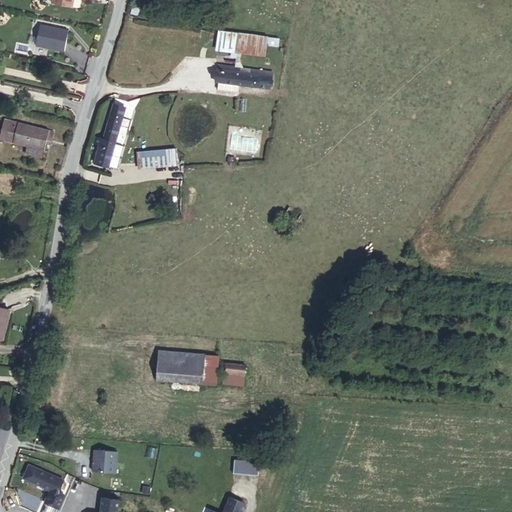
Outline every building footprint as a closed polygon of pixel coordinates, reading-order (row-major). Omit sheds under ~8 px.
[(74,20),(78,0),(53,0),(50,14),(74,20)] [(375,20),(376,2),(355,0),(323,0),(322,14),(375,20)] [(34,46),(62,52),(68,30),(40,23),(34,46)] [(249,34),(220,30),(218,47),(233,49),(232,54),(237,55),(236,66),(243,67),(240,60),(242,51),(246,51),(249,34)] [(268,36),(249,34),(246,51),(265,54),(268,36)] [(236,66),(219,63),(216,80),(219,80),(239,83),(271,87),(273,71),(243,67),(236,66)] [(239,83),(219,80),(218,88),(238,91),(239,83)] [(109,164),(127,106),(114,102),(102,143),(97,142),(93,159),(109,164)] [(6,118),(0,142),(45,154),(51,131),(6,118)] [(44,160),(45,154),(28,149),(26,156),(44,160)] [(168,151),(138,154),(139,169),(169,166),(168,151)] [(298,242),(317,214),(308,207),(289,235),(298,242)] [(10,313),(0,310),(0,343),(2,344),(10,313)] [(204,366),(203,381),(218,382),(220,353),(161,348),(160,363),(204,366)] [(227,371),(240,372),(241,361),(227,361),(227,371)] [(159,379),(203,381),(204,366),(160,363),(159,379)] [(239,383),(240,372),(227,371),(226,381),(239,383)] [(117,449),(93,448),(91,470),(116,472),(117,449)] [(224,469),(249,471),(250,458),(225,456),(224,469)] [(53,508),(57,493),(42,490),(38,504),(53,508)] [(227,511),(234,498),(219,492),(212,508),(203,503),(198,511),(227,511)] [(112,511),(113,494),(96,494),(96,511),(87,511),(86,511),(112,511)]
